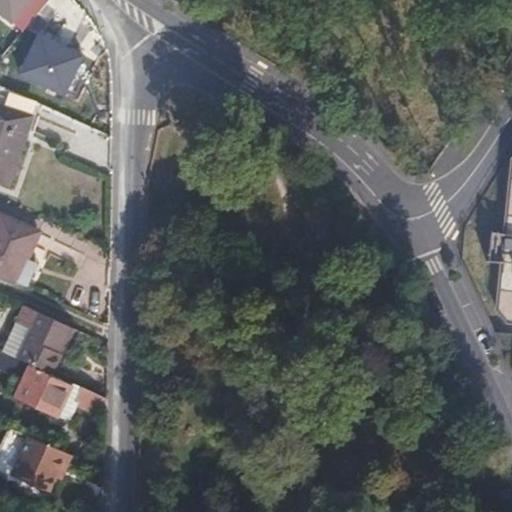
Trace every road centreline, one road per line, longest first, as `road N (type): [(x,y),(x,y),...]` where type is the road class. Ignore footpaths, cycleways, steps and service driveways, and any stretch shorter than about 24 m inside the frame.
road 1 (residential): [(421,254),(345,151),(253,79),(140,17)]
road 2 (residential): [(140,17),(134,345)]
road 3 (residential): [(511,437),(421,254)]
road 4 (residential): [(421,254),(511,113)]
road 5 (residential): [(134,345),(125,511)]
road 6 (residential): [(0,280),(134,345)]
